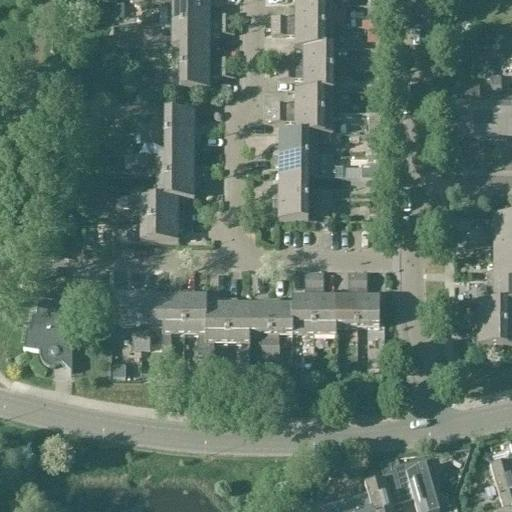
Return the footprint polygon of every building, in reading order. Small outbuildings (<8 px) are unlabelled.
[(325,10),(325,9),(325,0),(296,0),(296,9),(325,10)] [(350,24),(350,2),(341,3),(342,24),(350,24)] [(173,29),(234,29),(234,20),(210,20),(210,7),(195,7),(173,7),(173,8),(173,29)] [(333,9),(325,9),(325,10),(296,9),(296,21),(272,21),(272,30),(333,31),(333,9)] [(172,51),(181,51),(210,51),(210,38),(234,39),(234,29),(173,29),(172,51)] [(333,31),(272,30),(272,40),(296,40),(296,53),(304,53),(333,53),(333,31)] [(181,51),(181,72),(234,72),(234,63),(210,63),(210,51),(181,51)] [(280,65),(280,74),(333,74),(333,65),(333,53),(304,53),(304,65),(280,64),(280,65)] [(234,82),(234,72),(181,72),(181,94),(210,95),(210,82),(234,82)] [(304,96),(333,96),(333,74),(280,74),(280,83),(304,83),(304,95),(304,96)] [(492,81),(492,113),(492,143),(504,143),(504,150),(511,149),(511,104),(500,105),(500,100),(501,100),(501,81),(492,81)] [(461,149),(470,149),(471,89),(462,89),(462,108),(463,108),(463,113),(448,113),(448,142),(461,143),(461,149)] [(479,89),(471,89),(470,149),(480,149),(480,143),(492,143),(492,113),(479,113),(479,108),(479,89)] [(333,118),(333,96),(304,96),(304,95),(296,95),(295,108),(271,108),(271,117),(333,118)] [(142,129),(141,138),(201,139),(201,129),(195,129),(195,116),(166,116),(165,131),(160,130),(142,129)] [(333,118),(271,117),(271,126),(295,126),(295,138),(295,139),(333,139),(341,139),(341,118),(333,118)] [(201,148),(201,139),(141,138),(141,147),(160,147),(160,146),(165,146),(165,159),(165,160),(194,160),(194,148),(201,148)] [(341,139),(333,139),(295,139),(295,138),(279,138),(279,151),(273,151),(273,160),(317,161),(317,147),(322,147),(322,148),(341,148),(341,139)] [(194,172),(194,160),(165,160),(165,159),(133,159),(133,168),(152,169),(152,168),(157,168),(157,181),(201,182),(201,172),(194,172)] [(333,161),(317,161),(273,160),(272,170),(279,170),(279,182),(308,182),(308,183),(341,183),(343,183),(343,172),(333,173),(333,161)] [(133,194),(133,202),(133,203),(178,203),(178,204),(194,204),(194,191),(201,191),(201,182),(157,181),(157,195),(151,195),(151,194),(133,194)] [(308,196),(308,183),(308,182),(279,182),(279,194),(272,194),(272,204),(332,204),(332,195),(314,195),(314,196),(308,196)] [(86,189),(86,216),(104,216),(104,189),(86,189)] [(133,203),(133,202),(117,202),(117,212),(136,212),(136,211),(141,211),(141,225),(185,225),(185,216),(178,216),(178,204),(178,203),(133,203)] [(332,213),(332,204),(272,204),(272,213),(279,213),(279,226),(308,226),(308,211),(313,212),(332,213)] [(470,233),(470,242),(511,242),(511,220),(494,220),(494,233),(470,233)] [(185,234),(185,225),(141,225),(141,238),(136,238),(136,237),(117,237),(117,247),(178,247),(178,234),(185,234)] [(511,264),(511,242),(470,242),(470,252),(494,252),(494,264),(511,264)] [(511,264),(494,264),(494,276),(487,276),(487,286),(511,285),(511,264)] [(314,340),(314,278),(305,278),(305,302),(292,302),(292,310),(293,310),(292,340),(314,340)] [(336,340),(336,332),(336,302),(323,302),(324,278),(314,278),(314,340),(336,340)] [(336,332),(357,332),(358,278),(348,278),(348,302),(336,302),(336,332)] [(367,278),(358,278),(357,332),(379,332),(380,302),(367,302),(367,278)] [(511,285),(487,286),(487,295),(494,295),(494,307),(511,307),(511,285)] [(133,354),(141,354),(141,294),(132,294),(132,301),(119,301),(119,330),(134,330),(134,335),(133,335),(133,354)] [(151,294),(141,294),(141,354),(150,354),(150,336),(149,336),(149,330),(162,331),(163,331),(163,301),(151,301),(151,294)] [(175,301),(163,301),(163,331),(162,331),(162,363),(172,363),(172,344),(171,344),(171,339),(185,339),(185,295),(175,295),(175,301)] [(197,372),(206,372),(206,310),(207,310),(207,301),(194,301),(194,295),(185,295),(185,339),(198,339),(198,344),(197,344),(197,372)] [(26,334),(23,353),(40,355),(40,369),(52,374),(55,374),(53,371),(59,367),(71,374),(71,377),(72,377),(72,303),(71,303),(71,306),(57,306),(39,303),(36,319),(33,319),(30,335),(26,334)] [(206,310),(206,372),(215,372),(215,353),(214,353),(214,348),(228,348),(228,303),(218,303),(218,310),(207,310),(206,310)] [(250,372),(250,339),(249,339),(249,310),(237,310),(237,303),(228,303),(228,348),(241,348),(241,353),(240,353),(240,372),(250,372)] [(262,363),(271,363),(271,304),(262,304),(262,310),(249,310),(249,339),(250,339),(263,339),(263,345),(262,345),(262,363)] [(280,304),(271,304),(271,363),(279,364),(280,345),(279,345),(279,340),(292,340),(293,310),(292,310),(280,310),(280,304)] [(511,307),(494,307),(478,307),(478,320),(471,320),(471,329),(511,329),(511,307)] [(511,329),(471,329),(471,338),(478,338),(478,351),(511,351),(511,329)] [(125,370),(113,370),(113,382),(125,382),(125,370)] [(490,471),(501,511),(511,511),(511,459),(508,461),(509,465),(490,471)] [(394,475),(401,499),(402,503),(413,500),(416,511),(438,511),(424,464),(416,465),(393,472),(394,475)] [(365,488),(371,511),(393,511),(391,502),(401,499),(394,475),(382,479),(384,482),(365,488)]
